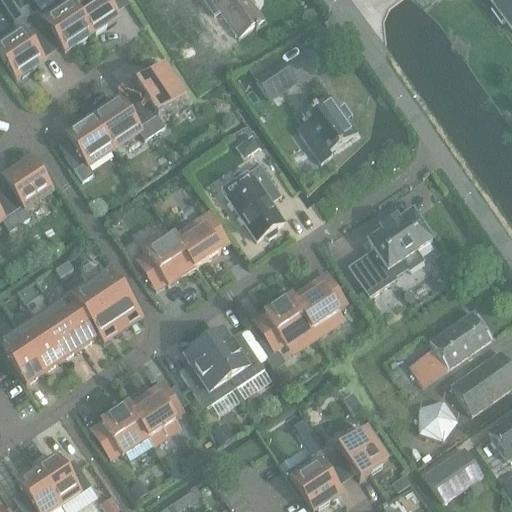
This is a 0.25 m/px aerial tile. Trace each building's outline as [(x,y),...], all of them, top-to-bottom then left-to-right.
[(68,0),(66,2),(91,40),(117,23),(110,13),(121,6),(116,0),(68,0)] [(264,25),(246,0),(202,0),(200,2),(213,20),(219,15),(239,43),(254,32),(255,33),(259,31),(258,29),(264,25)] [(511,0),(488,0),(496,10),(492,13),(502,27),(506,24),(511,32),(511,0)] [(37,14),(26,21),(36,36),(46,29),(65,57),(91,40),(66,2),(40,19),(37,14)] [(17,30),(0,41),(0,61),(16,85),(43,67),(26,42),(36,36),(26,21),(16,28),(17,30)] [(295,86),(288,74),(281,64),(254,82),(269,104),(295,86)] [(184,103),(163,71),(136,89),(155,117),(145,124),(155,138),(165,131),(158,121),(184,103)] [(356,138),(345,122),(348,120),(343,112),(340,114),(330,100),(301,120),(306,127),(296,134),(320,168),(331,161),(328,158),(356,138)] [(135,130),(118,105),(92,122),(114,154),(139,138),(144,145),(155,138),(145,124),(135,130)] [(114,154),(92,122),(66,140),(83,165),(73,172),(82,186),(93,179),(88,171),(114,154)] [(259,152),(252,141),(236,152),(243,163),(259,152)] [(51,197),(30,165),(3,183),(20,208),(10,215),(19,229),(30,222),(25,215),(51,197)] [(283,228),(265,199),(275,192),(260,170),(248,177),(253,185),(227,203),(256,246),(263,241),(268,244),(277,238),(276,233),(283,228)] [(0,221),(0,226),(2,226),(9,236),(19,229),(10,215),(0,221)] [(220,256),(207,237),(217,230),(209,217),(174,240),(195,273),(220,256)] [(422,266),(416,257),(432,246),(412,217),(398,226),(396,223),(379,234),(381,238),(367,247),(373,257),(350,273),(369,301),(395,284),(389,275),(402,266),(408,275),(422,266)] [(195,273),(174,240),(162,248),(157,240),(141,251),(146,259),(136,265),(145,278),(155,271),(168,291),(195,273)] [(60,282),(73,273),(68,266),(55,274),(60,282)] [(135,316),(109,276),(91,288),(89,285),(69,298),(98,341),(104,349),(141,324),(135,316)] [(337,294),(327,301),(316,285),(290,302),(316,342),(343,325),(336,314),(346,307),(337,294)] [(98,341),(69,298),(51,310),(80,353),(98,341)] [(316,342),(290,302),(264,319),(275,336),(265,343),(273,355),(283,349),(285,352),(296,345),(301,352),(316,342)] [(80,353),(51,310),(33,322),(62,365),(80,353)] [(447,375),(490,345),(472,318),(428,348),(433,354),(408,371),(422,391),(447,374),(447,375)] [(62,365),(33,322),(15,333),(44,377),(62,365)] [(44,377),(15,333),(0,343),(0,349),(26,389),(44,377)] [(263,374),(239,338),(228,345),(222,336),(215,341),(214,338),(202,346),(233,394),(263,374)] [(233,394),(202,346),(190,354),(191,357),(185,361),(190,370),(180,377),(204,413),(233,394)] [(471,420),(511,391),(511,374),(500,357),(451,391),(471,420)] [(172,422),(182,416),(174,403),(164,410),(153,393),(126,411),(152,451),(179,433),(172,422)] [(352,397),(343,404),(353,419),(362,413),(352,397)] [(457,427),(442,405),(418,413),(418,439),(442,446),(457,427)] [(126,411),(91,435),(110,464),(120,457),(122,460),(124,458),(129,466),(152,451),(126,411)] [(507,466),(511,461),(511,421),(487,439),(507,466)] [(234,442),(224,428),(211,437),(220,451),(234,442)] [(386,467),(365,435),(338,452),(333,445),(323,452),(333,466),(342,460),(359,485),(386,467)] [(318,511),(339,498),(323,473),(333,466),(323,452),(312,459),(314,461),(287,478),(309,511),(318,511)] [(443,508),(482,480),(464,454),(424,481),(443,508)] [(90,491),(73,466),(62,473),(55,462),(48,466),(46,464),(34,472),(60,511),(90,491)] [(58,511),(60,511),(34,472),(22,480),(24,482),(17,487),(25,498),(14,505),(18,511),(58,511)] [(511,480),(503,486),(510,497),(511,495),(511,480)] [(398,495),(408,489),(403,482),(393,489),(398,495)] [(136,503),(146,497),(138,485),(128,491),(136,503)] [(198,504),(192,495),(184,500),(190,509),(198,504)] [(103,511),(117,511),(118,511),(110,500),(100,507),(103,511)] [(185,511),(190,509),(184,500),(171,509),(173,511),(185,511)]
